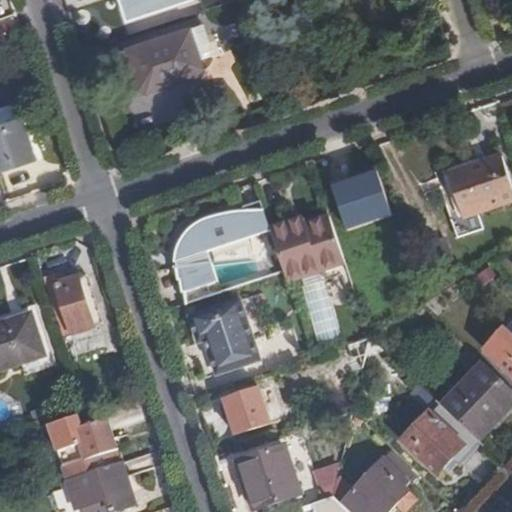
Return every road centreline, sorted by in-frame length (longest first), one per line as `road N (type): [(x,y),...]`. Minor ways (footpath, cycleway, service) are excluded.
road 1 (residential): [(110,199),(484,74)]
road 2 (residential): [(110,199),(212,511)]
road 3 (residential): [(41,0),(110,199)]
